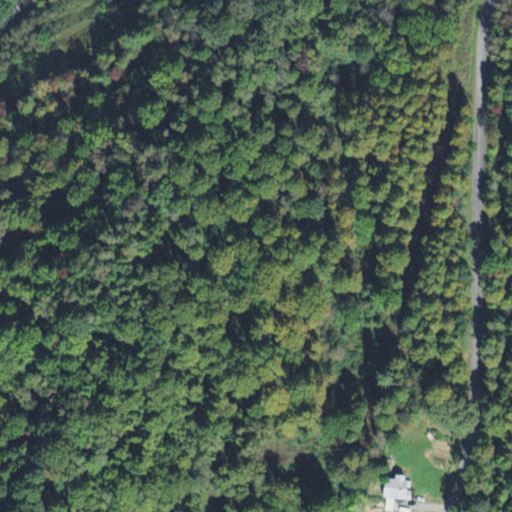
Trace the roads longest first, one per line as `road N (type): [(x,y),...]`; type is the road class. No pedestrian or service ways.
road 1 (residential): [(449,511),(477,427),(489,0)]
road 2 (residential): [(0,138),(98,96),(166,44),(216,41)]
